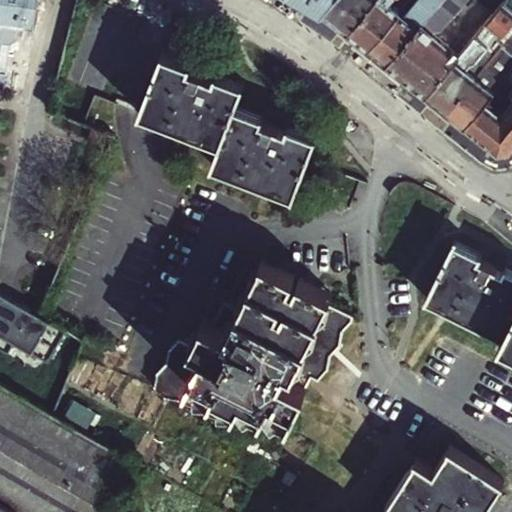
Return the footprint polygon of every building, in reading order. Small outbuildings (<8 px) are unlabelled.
[(0,0),(0,94),(2,92),(6,71),(0,70),(0,44),(1,39),(10,40),(16,36),(19,20),(35,22),(39,0),(0,0)] [(303,0),(323,12),(333,0),(303,0)] [(348,32),(375,0),(333,0),(323,12),(325,13),(348,32)] [(379,37),(401,12),(390,3),(391,0),(375,0),(348,32),(370,49),(379,37)] [(448,111),(466,89),(476,77),(479,73),(493,56),(490,53),(493,50),(485,43),(496,31),(502,36),(511,23),(511,9),(504,3),(457,57),(437,82),(427,94),(448,111)] [(370,49),(374,52),(404,15),(401,12),(379,37),(370,49)] [(437,82),(457,57),(432,37),(404,15),(374,52),(427,94),(437,82)] [(0,70),(6,71),(10,40),(1,39),(0,44),(0,70)] [(220,140),(237,102),(246,80),(217,69),(215,75),(191,65),(193,60),(164,49),(141,110),(220,140)] [(448,111),(466,126),(498,88),(479,73),(476,77),(466,89),(448,111)] [(511,151),(511,150),(511,82),(506,77),(498,88),(466,126),(474,132),(498,152),(511,151)] [(265,112),(237,102),(220,140),(212,163),(295,195),(318,133),(291,122),(288,128),(263,118),(265,112)] [(96,125),(91,138),(111,146),(116,133),(96,125)] [(511,264),(508,262),(506,266),(483,255),(486,251),(458,237),(429,296),(505,335),(503,340),(511,344),(511,264)] [(229,424),(240,401),(264,413),(267,408),(290,419),(312,376),(320,379),(330,369),(331,355),(341,347),(343,330),(354,323),(352,313),(328,300),(297,284),(293,282),(297,274),(265,258),(238,308),(224,301),(212,324),(203,319),(190,344),(178,338),(169,346),(167,360),(156,371),(155,388),(166,399),(176,398),(186,409),(201,411),(208,420),(229,424)] [(301,277),(297,284),(328,300),(332,293),(301,277)] [(67,328),(0,289),(0,344),(8,350),(14,340),(49,360),(67,328)] [(0,511),(105,511),(135,459),(0,380),(0,511)] [(501,478),(498,475),(450,445),(435,468),(484,503),(501,478)] [(484,511),(505,479),(498,475),(501,478),(484,503),(435,468),(417,456),(384,508),(390,511),(484,511)]
